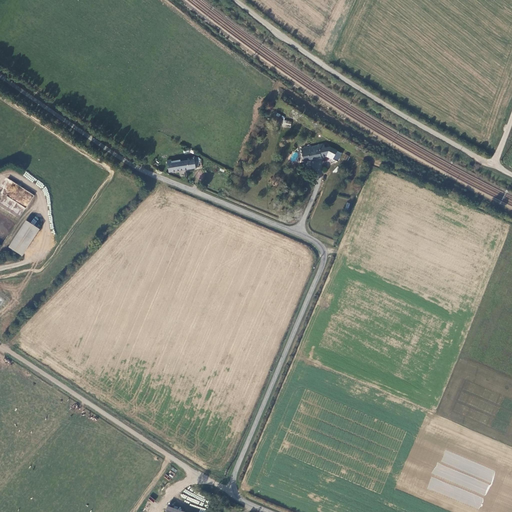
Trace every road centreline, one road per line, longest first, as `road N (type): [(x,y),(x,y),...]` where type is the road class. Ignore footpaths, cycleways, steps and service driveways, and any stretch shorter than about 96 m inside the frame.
road 1 (unclassified): [(233,489),(322,249),(131,165),(0,75)]
road 2 (unclassified): [(234,0),(349,81),(511,174)]
road 3 (unclassified): [(233,489),(184,466),(0,345)]
